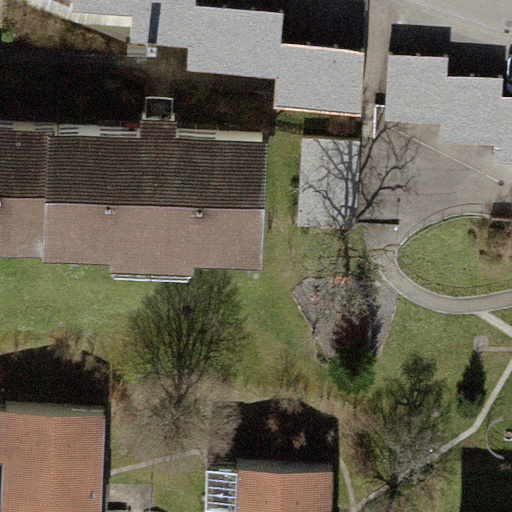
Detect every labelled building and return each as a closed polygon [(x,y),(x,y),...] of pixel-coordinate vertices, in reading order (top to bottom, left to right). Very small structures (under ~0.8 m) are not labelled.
[(76,0),(76,4),(137,10),(135,34),(151,36),(150,43),(160,44),(161,37),(193,39),(191,61),(281,69),(279,98),(364,105),(369,47),(285,39),(288,8),(200,1),(200,0),(76,0)] [(451,55),(393,52),(390,113),(445,116),(444,134),(500,137),(499,157),(511,157),(511,93),(506,93),(507,76),(451,73),(451,55)] [(262,246),(267,133),(179,130),(180,114),(147,113),(147,128),(60,125),(55,238),(121,241),(122,232),(191,234),(190,243),(262,246)] [(0,234),(55,238),(60,125),(0,121),(0,234)] [(364,138),(307,135),(303,223),(361,225),(364,138)] [(105,404),(14,400),(9,511),(99,511),(100,511),(105,511),(106,478),(101,478),(105,404)] [(330,511),(332,464),(241,461),(238,511),(330,511)]
